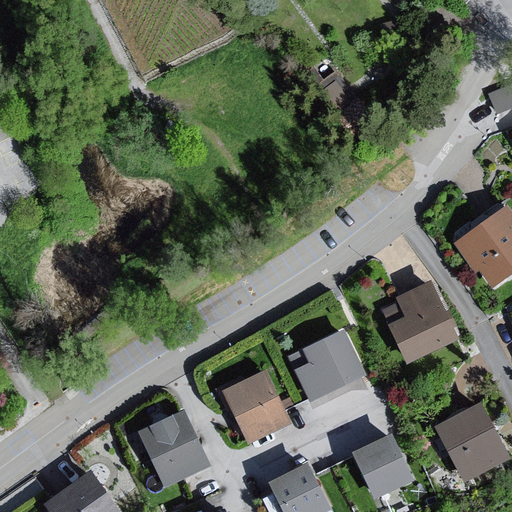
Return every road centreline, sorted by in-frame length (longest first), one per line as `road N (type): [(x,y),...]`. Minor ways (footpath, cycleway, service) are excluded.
road 1 (residential): [(0,477),(346,253),(496,117)]
road 2 (unknown): [(457,153),(461,0)]
